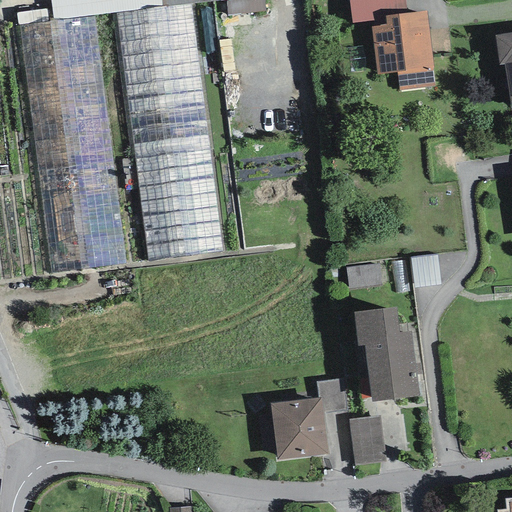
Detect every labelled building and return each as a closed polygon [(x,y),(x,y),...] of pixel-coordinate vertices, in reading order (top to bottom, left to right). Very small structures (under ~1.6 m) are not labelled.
[(50,0),(53,20),(211,1),(220,0),(50,0)] [(220,0),(211,1),(245,250),(319,241),(289,0),(220,0)] [(189,7),(114,16),(146,267),(221,258),(189,7)] [(434,86),(426,10),(385,15),(386,23),(371,25),(376,73),(398,71),(400,89),(434,86)] [(53,20),(11,29),(44,284),(129,273),(95,18),(53,20)] [(511,32),(494,35),(499,64),(503,63),(511,109),(511,108),(511,32)] [(464,139),(430,144),(435,180),(467,161),(464,139)] [(438,250),(413,251),(415,278),(440,276),(438,250)] [(365,344),(371,400),(419,395),(411,330),(399,331),(395,306),(352,310),(357,345),(365,344)] [(328,454),(321,397),(270,403),(271,414),(258,415),(263,451),(275,449),(276,460),(328,454)] [(385,461),(380,415),(348,419),(354,465),(385,461)]
